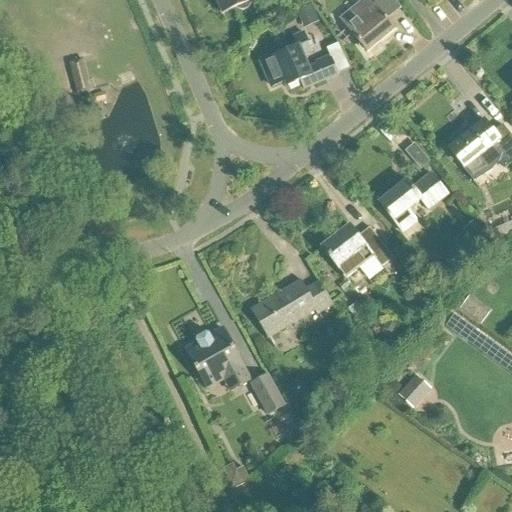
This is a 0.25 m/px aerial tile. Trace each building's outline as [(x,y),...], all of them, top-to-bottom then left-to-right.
[(216,0),(223,15),(237,8),(238,8),(238,9),(239,9),(239,10),(240,10),(241,10),(242,10),(243,10),(244,10),(244,9),(245,9),(245,8),(246,8),(246,7),(246,6),(246,5),(246,4),(243,0),(216,0)] [(364,0),(341,20),(368,54),(397,31),(388,21),(402,9),(394,0),(364,0)] [(297,12),(304,30),(319,24),(312,7),(297,12)] [(272,89),(285,83),(287,88),(301,82),(305,91),(339,77),(331,57),(308,67),(305,58),(314,55),(305,34),(296,38),(300,48),(262,64),(272,89)] [(69,63),(69,64),(78,96),(79,97),(80,97),(92,94),(93,93),(84,60),(83,59),(69,63)] [(450,151),(465,169),(475,182),(491,173),(500,162),(506,170),(511,165),(511,137),(503,126),(494,134),(481,118),(468,128),(472,133),(450,151)] [(430,163),(426,159),(417,167),(420,171),(430,163)] [(449,197),(431,175),(414,190),(408,183),(381,205),(405,234),(418,224),(409,212),(422,201),(430,212),(449,197)] [(474,225),(465,233),(476,245),(485,236),(474,225)] [(359,238),(351,227),(323,249),(346,279),(373,257),(382,268),(393,259),(370,229),(359,238)] [(511,253),(499,271),(511,279),(511,253)] [(306,292),(301,283),(253,312),(269,340),(317,311),(319,315),(332,307),(319,284),(306,292)] [(413,301),(424,317),(435,310),(424,293),(413,301)] [(459,311),(481,327),(491,313),(470,296),(459,311)] [(251,381),(222,330),(211,336),(210,334),(207,333),(197,339),(196,341),(197,343),(185,350),(207,389),(224,380),(231,392),(251,381)] [(269,378),(252,387),(270,419),(287,410),(269,378)] [(430,390),(418,379),(400,398),(412,410),(430,390)] [(228,468),(223,470),(232,490),(237,488),(250,482),(244,469),(236,472),(233,466),(228,468)]
